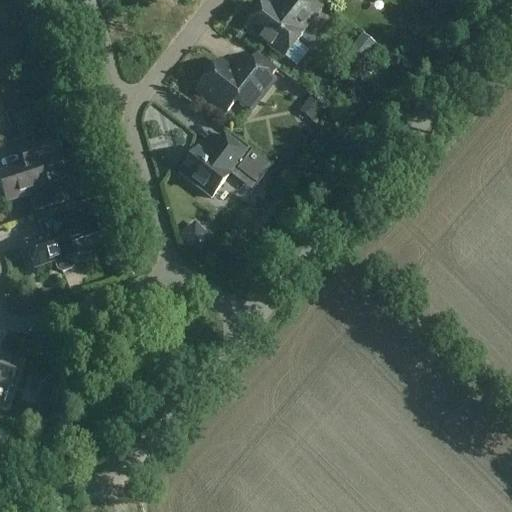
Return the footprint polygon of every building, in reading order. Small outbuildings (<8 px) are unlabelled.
[(301,35),(320,10),(307,0),(284,0),(273,14),(264,6),(245,30),(284,60),(302,36),(301,35)] [(362,36),(344,57),(358,68),(376,47),(362,36)] [(270,80),(277,71),(256,54),(249,64),(244,60),(233,74),(219,63),(196,93),(225,116),(237,102),(251,113),(274,84),(270,80)] [(229,176),(246,154),(224,137),(210,154),(212,155),(208,160),(197,151),(179,175),(211,200),(230,177),(229,176)] [(46,189),(39,171),(64,163),(55,138),(21,149),(27,166),(0,174),(0,185),(6,204),(29,197),(35,214),(63,204),(57,185),(46,189)] [(88,208),(62,217),(50,221),(55,236),(26,246),(34,271),(55,264),(58,272),(63,274),(71,271),(74,266),(71,258),(72,258),(68,245),(98,236),(88,208)] [(113,256),(121,279),(135,274),(122,238),(104,245),(109,258),(113,256)] [(0,386),(10,390),(19,365),(0,358),(0,386)]
